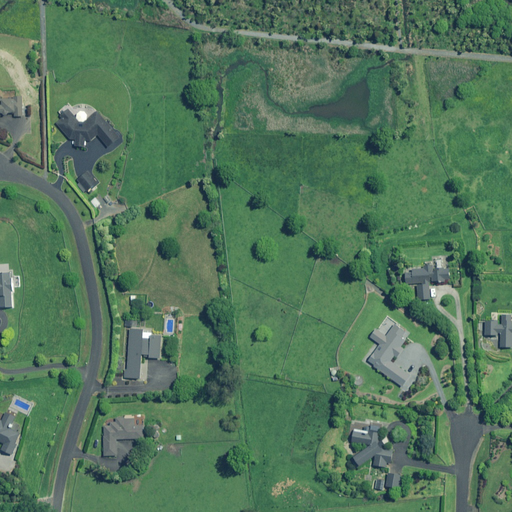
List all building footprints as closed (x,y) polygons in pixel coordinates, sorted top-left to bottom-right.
[(1,95),(0,95),(0,116),(2,114),(3,116),(8,116),(9,113),(13,113),(13,117),(22,117),(21,95),(9,95),(9,98),(1,98),(1,95)] [(70,140),(75,140),(74,146),(84,146),(85,141),(91,141),(97,136),(108,148),(111,145),(114,149),(121,143),(118,139),(120,137),(97,111),(89,119),(89,118),(89,117),(88,116),(88,115),(87,114),(86,113),(85,113),(84,112),(83,112),(81,112),(80,112),(79,113),(78,114),(77,114),(77,115),(76,116),(76,117),(76,118),(68,109),(61,115),(63,117),(56,124),(70,140)] [(75,182),(85,193),(87,191),(90,194),(98,187),(95,184),(97,182),(87,171),(75,182)] [(96,197),(90,201),(95,208),(101,204),(96,197)] [(430,299),(428,282),(438,281),(439,283),(446,283),(446,281),(450,280),(449,268),(433,269),(433,266),(425,266),(425,269),(413,270),(413,273),(405,273),(406,285),(418,284),(419,300),(430,299)] [(0,307),(12,307),(11,273),(0,273),(0,307)] [(511,319),(511,315),(502,315),(501,321),(485,321),(485,335),(500,336),(500,347),(511,347),(511,319)] [(406,332),(395,324),(386,337),(376,329),(370,337),(381,345),(368,362),(402,387),(410,375),(391,361),(394,356),(397,358),(403,349),(401,347),(405,341),(402,338),(406,332)] [(143,330),(129,329),(126,369),(125,369),(124,378),(140,379),(141,354),(149,355),(149,358),(160,359),(161,336),(150,335),(150,339),(143,339),(143,330)] [(0,442),(4,444),(1,450),(13,455),(21,433),(11,429),(15,417),(5,413),(2,421),(0,419),(0,442)] [(135,425),(135,419),(118,419),(118,422),(111,422),(111,426),(104,426),(104,456),(117,456),(117,439),(144,439),(144,425),(135,425)] [(393,450),(381,448),(379,444),(382,433),(365,431),(365,433),(354,431),(352,442),(371,445),(351,459),(358,468),(375,456),(374,465),(385,467),(386,462),(390,463),(393,450)] [(400,476),(388,474),(386,487),(399,488),(400,476)]
